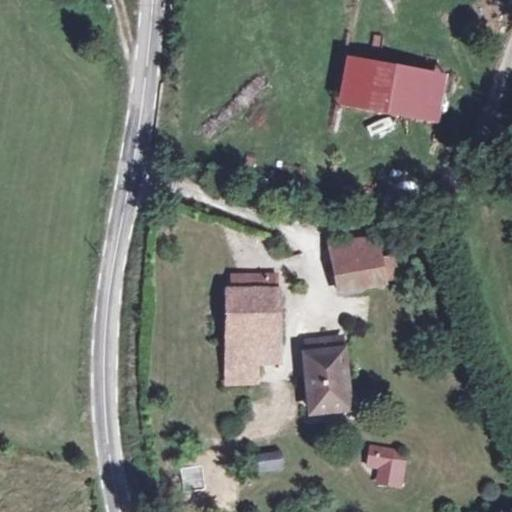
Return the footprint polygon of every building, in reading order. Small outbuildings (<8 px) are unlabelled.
[(453,73),(367,55),(356,104),(442,122),(453,73)] [(511,91),(502,112),(511,117),(511,91)] [(329,256),(373,250),(371,234),(326,240),(329,256)] [(373,250),(329,256),(333,285),(377,280),(376,277),(374,254),(373,250)] [(389,253),(374,254),(376,277),(390,275),(389,253)] [(225,333),(275,331),(274,272),(234,273),(234,291),(224,291),(225,333)] [(224,273),(224,291),(234,291),(234,273),(224,273)] [(275,331),(225,333),(226,371),(252,370),(252,357),(276,356),(276,357),(275,331)] [(344,378),(343,338),(309,339),(309,351),(306,351),(308,409),(345,408),(344,389),(352,389),(352,378),(344,378)] [(389,444),(354,441),(352,459),(388,461),(389,444)] [(275,462),(275,448),(251,449),(251,463),(275,462)]
